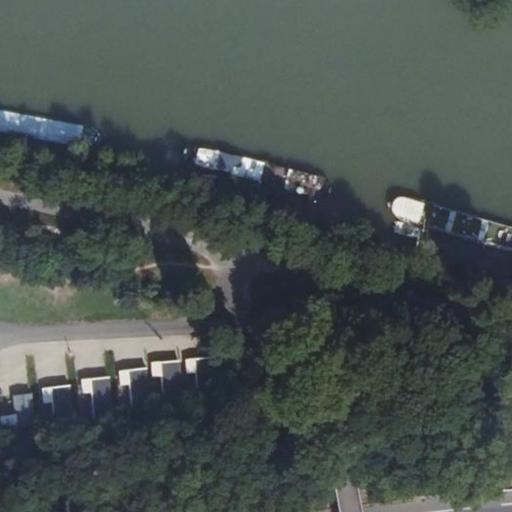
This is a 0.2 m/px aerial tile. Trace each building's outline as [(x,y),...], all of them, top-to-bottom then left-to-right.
[(71,292),(27,294),(27,309),(71,307),(71,292)] [(94,323),(94,311),(70,310),(69,322),(94,323)] [(195,363),(122,365),(123,406),(196,404),(195,363)] [(84,420),(113,417),(109,375),(79,378),(84,420)] [(74,425),(70,384),(40,387),(44,428),(74,425)] [(34,425),(28,395),(11,399),(17,429),(34,425)]
